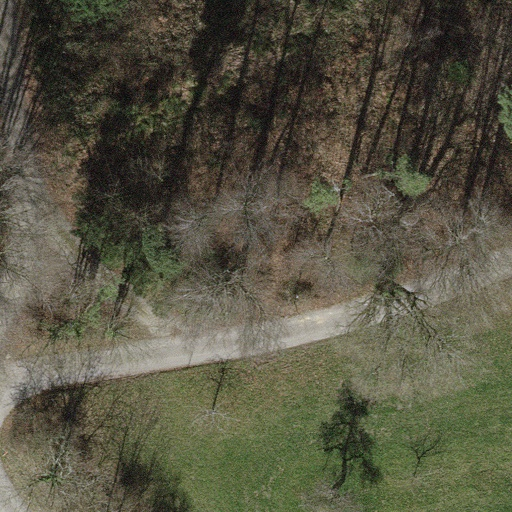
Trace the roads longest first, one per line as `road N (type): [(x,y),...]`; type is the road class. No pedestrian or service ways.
road 1 (residential): [(0,387),(313,327),(511,259)]
road 2 (track): [(206,347),(63,249),(30,184)]
road 3 (track): [(30,184),(3,0)]
road 4 (track): [(0,315),(27,246),(30,184)]
